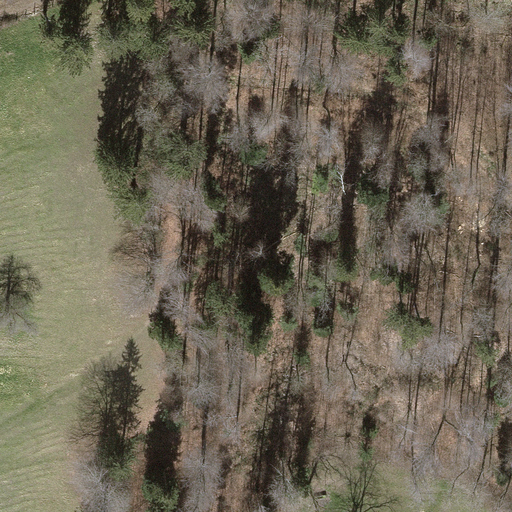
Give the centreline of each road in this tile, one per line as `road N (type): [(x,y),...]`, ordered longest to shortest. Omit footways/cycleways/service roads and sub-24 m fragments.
road 1 (track): [(209,0),(162,126),(179,168),(181,261),(101,369),(0,432)]
road 2 (track): [(184,69),(429,117),(511,190)]
